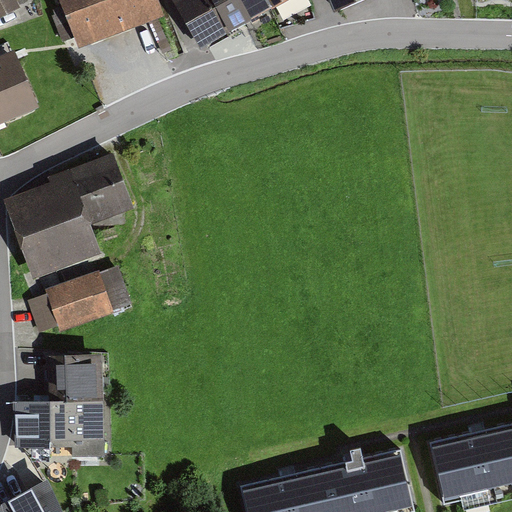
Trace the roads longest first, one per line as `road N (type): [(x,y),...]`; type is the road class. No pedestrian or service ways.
road 1 (residential): [(341,42),(208,80),(0,174)]
road 2 (residential): [(511,36),(341,42)]
